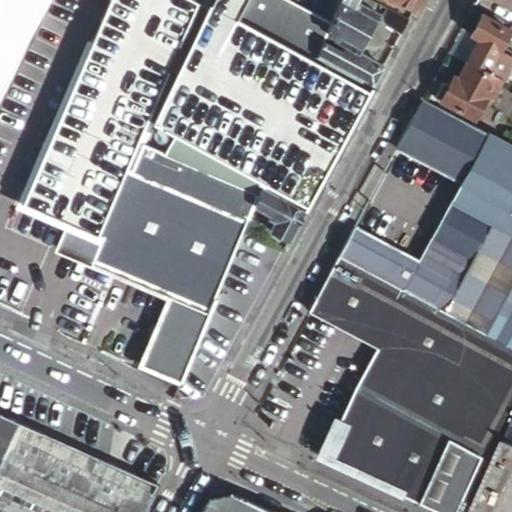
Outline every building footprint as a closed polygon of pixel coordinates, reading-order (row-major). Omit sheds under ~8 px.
[(0,0),(0,101),(50,0),(0,0)] [(198,0),(108,0),(16,200),(100,238),(141,144),(168,86),(169,87),(208,6),(198,0)] [(215,0),(172,88),(169,87),(168,86),(141,144),(245,188),(269,135),(232,120),(229,114),(209,105),(261,0),(215,0)] [(357,0),(338,0),(325,33),(345,46),(355,52),(377,15),(356,3),(357,0)] [(393,0),(413,11),(417,4),(418,0),(393,0)] [(511,0),(492,0),(511,10),(511,0)] [(400,35),(408,21),(387,9),(383,17),(383,26),(400,35)] [(469,33),(477,38),(464,61),(502,82),(506,84),(511,72),(511,57),(497,49),(509,28),(480,13),(469,33)] [(459,28),(446,51),(464,61),(477,38),(469,33),(459,28)] [(315,57),(372,88),(378,75),(383,67),(355,52),(345,46),(342,53),(321,42),(315,57)] [(502,82),(464,61),(455,78),(451,76),(447,84),(441,81),(432,96),(472,119),(481,103),(489,107),(502,82)] [(350,230),(336,255),(511,348),(511,148),(506,145),(421,99),(395,147),(460,182),(416,265),(350,230)] [(215,299),(219,289),(221,284),(244,230),(257,199),(259,194),(245,188),(141,144),(100,238),(89,262),(113,273),(169,298),(140,365),(179,383),(215,299)] [(262,188),(305,211),(314,195),(322,180),(303,170),(297,178),(289,174),(284,186),(267,176),(262,188)] [(292,235),(305,211),(262,188),(259,194),(257,199),(273,207),(266,218),(274,222),(269,232),(289,242),(292,235)] [(247,236),(221,284),(219,289),(250,306),(279,253),(247,236)] [(511,348),(336,255),(307,310),(376,348),(352,391),(337,425),(329,443),(322,457),(442,511),(462,511),(511,399),(511,348)] [(215,299),(179,383),(198,393),(207,375),(215,380),(230,352),(248,317),(215,299)] [(207,375),(198,393),(206,397),(211,387),(215,380),(207,375)] [(507,444),(511,445),(511,406),(498,439),(507,444)] [(0,511),(141,511),(157,484),(0,413),(0,511)] [(337,425),(331,422),(325,441),(329,443),(337,425)] [(496,469),(486,464),(478,482),(488,485),(496,469)] [(206,495),(196,511),(269,511),(229,494),(224,494),(212,495),(206,495)]
